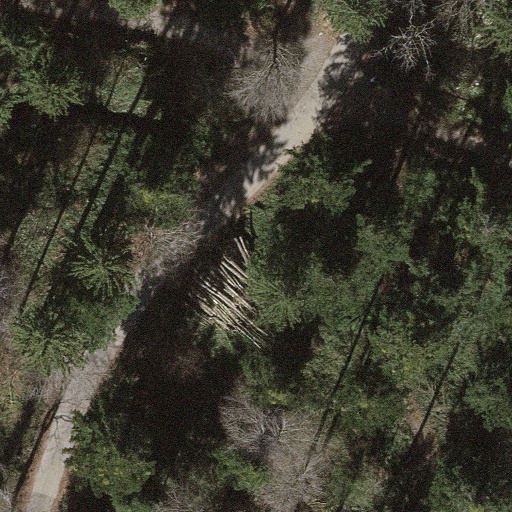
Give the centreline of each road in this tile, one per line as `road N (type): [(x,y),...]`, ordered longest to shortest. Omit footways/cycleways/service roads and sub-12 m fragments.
road 1 (unclassified): [(39,511),(78,394),(134,301),(309,114),(354,43),(370,0)]
road 2 (track): [(32,0),(313,68)]
road 3 (track): [(332,83),(511,163)]
